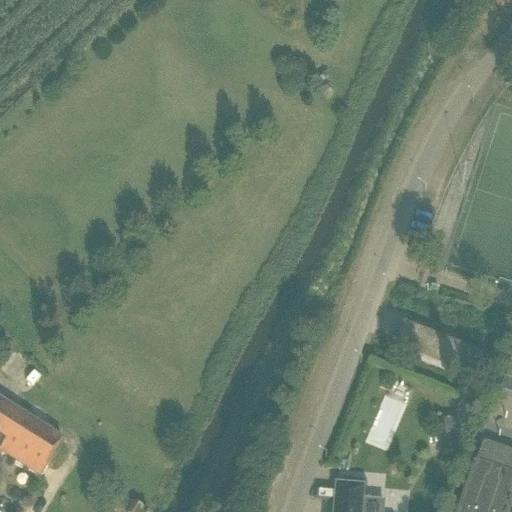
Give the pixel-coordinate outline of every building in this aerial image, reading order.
[(494,362),(402,325),(393,350),(484,387),(494,362)] [(511,351),(498,392),(511,396),(511,351)] [(0,404),(0,454),(39,481),(63,444),(0,404)] [(461,453),(457,420),(441,422),(445,455),(461,453)] [(510,511),(511,508),(511,504),(505,502),(510,489),(511,489),(511,486),(511,467),(478,455),(471,475),(472,475),(459,511),(510,511)] [(333,511),(361,511),(364,491),(336,487),(333,511)]
